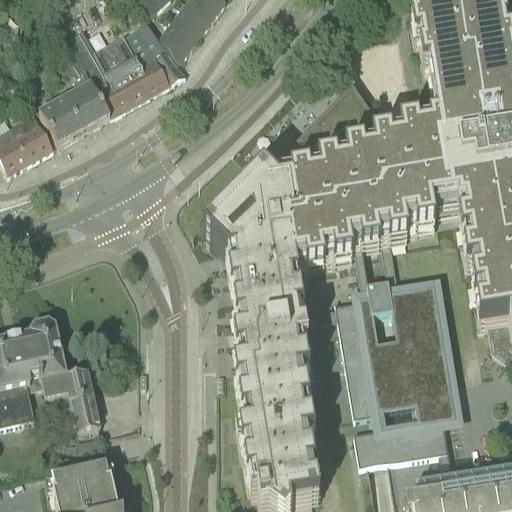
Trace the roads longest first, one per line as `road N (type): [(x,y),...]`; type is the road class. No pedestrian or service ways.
road 1 (secondary): [(131,191),(237,112),(338,0)]
road 2 (secondary): [(293,0),(223,85),(106,174)]
road 3 (tertiary): [(173,511),(171,320)]
road 4 (tertiary): [(171,320),(167,266),(131,191)]
road 5 (tertiary): [(101,205),(171,320)]
